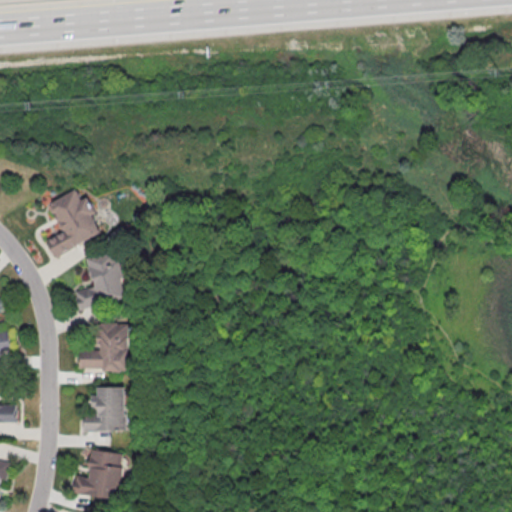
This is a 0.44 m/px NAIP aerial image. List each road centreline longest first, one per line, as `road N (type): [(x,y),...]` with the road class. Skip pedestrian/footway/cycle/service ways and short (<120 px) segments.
road 1 (motorway): [(0,28),(365,0)]
road 2 (residential): [(0,236),(37,295),(50,366),(49,431),(34,511)]
